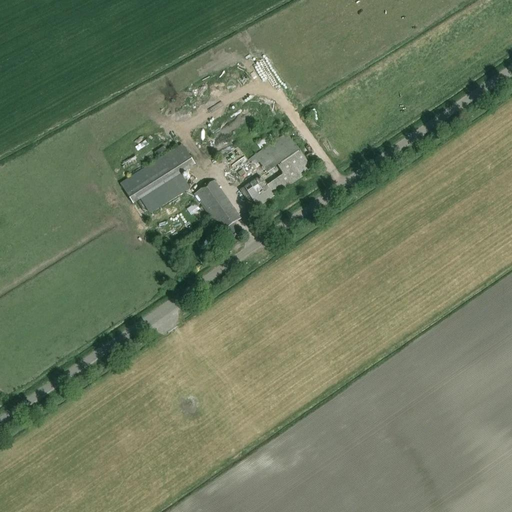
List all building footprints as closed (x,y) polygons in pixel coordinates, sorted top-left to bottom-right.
[(256,209),(310,172),(286,135),(232,172),(256,209)] [(133,206),(195,166),(182,146),(119,185),(133,206)] [(157,156),(167,150),(164,146),(154,152),(157,156)] [(193,196),(203,210),(210,219),(220,235),(223,233),(229,242),(240,234),(234,224),(241,220),(227,201),(214,181),(193,196)] [(200,210),(195,203),(186,210),(190,216),(200,210)]
